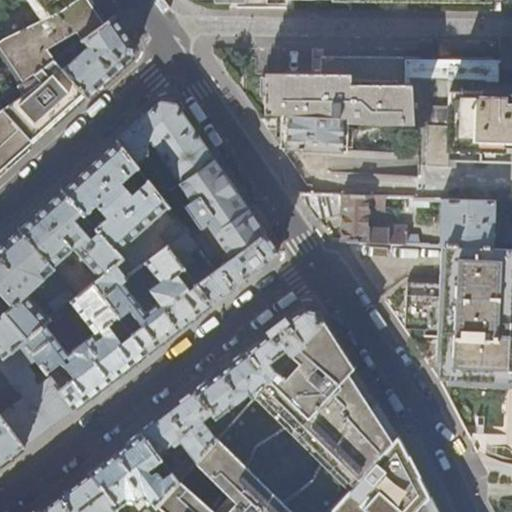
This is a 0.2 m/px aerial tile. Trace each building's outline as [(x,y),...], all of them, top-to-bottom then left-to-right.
[(48,50),(76,33),(82,40),(104,24),(96,12),(88,0),(78,0),(58,13),(58,12),(50,15),(5,38),(2,40),(22,82),(54,60),(48,50)] [(38,0),(50,15),(58,12),(58,13),(78,0),(38,0)] [(116,16),(104,24),(82,40),(88,48),(63,71),(85,95),(89,99),(112,77),(133,59),(135,44),(128,34),(116,16)] [(500,61),(499,82),(511,82),(511,38),(501,38),(500,61)] [(411,80),(499,82),(500,61),(481,61),(426,60),(379,60),(330,59),(323,59),(323,74),(282,74),(265,74),(265,114),(282,115),(346,117),(345,125),(402,127),(413,127),(411,80)] [(60,119),(85,95),(63,71),(54,60),(22,82),(0,98),(0,104),(4,110),(34,143),(60,119)] [(511,93),(449,92),(448,108),(428,107),(426,168),(448,169),(448,153),(504,154),(505,144),(511,144),(511,93)] [(197,135),(175,103),(160,102),(144,117),(117,141),(136,165),(148,156),(149,147),(147,144),(151,142),(180,184),(214,160),(197,135)] [(0,172),(6,167),(34,143),(4,110),(0,113),(0,172)] [(344,125),(345,125),(346,117),(282,115),(281,148),(343,151),(344,125)] [(138,168),(136,165),(117,141),(90,165),(62,190),(83,213),(85,215),(97,204),(107,216),(95,227),(118,253),(169,207),(161,197),(154,189),(148,181),(133,195),(122,182),(138,168)] [(400,154),(413,154),(414,143),(413,143),(400,143),(400,154)] [(233,259),(265,234),(247,207),(226,177),(214,160),(180,184),(192,201),(186,206),(201,228),(191,235),(198,244),(195,247),(200,254),(205,260),(209,267),(213,273),(233,259)] [(170,191),(163,183),(154,189),(161,197),(170,191)] [(75,220),(83,213),(62,190),(40,209),(19,229),(54,268),(75,251),(99,279),(116,264),(123,259),(118,253),(95,227),(90,221),(87,233),(75,220)] [(345,242),(423,245),(418,238),(407,237),(408,228),(389,227),(389,231),(368,230),(369,210),(386,213),(386,198),(313,195),(300,194),(317,219),(343,214),(342,242),(345,242)] [(399,208),(431,209),(431,201),(413,200),(399,199),(399,208)] [(440,246),(446,246),(494,248),(495,202),(442,201),(440,246)] [(169,244),(187,230),(180,222),(162,235),(169,244)] [(56,270),(54,268),(19,229),(0,245),(0,293),(11,307),(4,314),(27,339),(44,325),(51,319),(29,295),(56,270)] [(56,385),(74,409),(108,383),(154,348),(196,316),(212,304),(197,285),(197,284),(190,289),(177,272),(200,254),(195,247),(198,244),(191,235),(187,230),(169,244),(165,247),(158,252),(145,263),(159,280),(149,288),(150,288),(135,300),(122,283),(127,278),(116,264),(99,279),(79,296),(72,301),(95,334),(67,356),(44,325),(27,339),(23,342),(38,361),(44,369),(47,373),(62,362),(71,375),(56,385)] [(273,246),(265,234),(233,259),(213,273),(203,280),(197,285),(212,304),(240,282),(278,253),(273,246)] [(154,247),(158,252),(165,247),(160,242),(154,247)] [(511,248),(494,248),(446,246),(444,284),(408,283),(405,329),(425,330),(425,336),(441,337),(440,365),(439,379),(511,383),(511,248)] [(198,273),(203,280),(213,273),(209,267),(203,271),(203,270),(198,273)] [(56,315),(72,301),(79,296),(74,291),(68,296),(65,293),(48,306),(56,315)] [(272,333),(247,352),(269,380),(324,319),(318,311),(313,310),(304,309),(272,333)] [(0,354),(3,359),(23,342),(27,339),(4,314),(0,317),(0,354)] [(218,438),(197,461),(177,483),(157,506),(166,511),(332,511),(399,436),(398,435),(387,417),(361,377),(339,343),(324,319),(269,380),(225,430),(218,438)] [(38,361),(23,342),(3,359),(0,361),(0,367),(16,390),(18,389),(24,397),(0,414),(0,415),(24,447),(47,429),(74,409),(56,385),(47,373),(44,369),(36,375),(30,367),(38,361)] [(225,430),(269,380),(247,352),(223,371),(195,392),(212,413),(225,430)] [(204,420),(212,413),(195,392),(168,413),(142,433),(160,459),(161,460),(171,453),(170,451),(176,446),(176,445),(182,441),(197,461),(218,438),(204,420)] [(0,465),(24,447),(0,415),(0,465)] [(146,470),(160,459),(142,433),(112,456),(90,472),(118,510),(126,503),(134,504),(141,498),(152,511),(157,506),(177,483),(170,473),(162,479),(157,472),(154,472),(150,475),(146,470)] [(414,465),(399,436),(332,511),(415,511),(430,495),(414,465)] [(114,511),(118,510),(90,472),(63,493),(40,510),(41,511),(114,511)] [(438,511),(430,495),(415,511),(438,511)]
